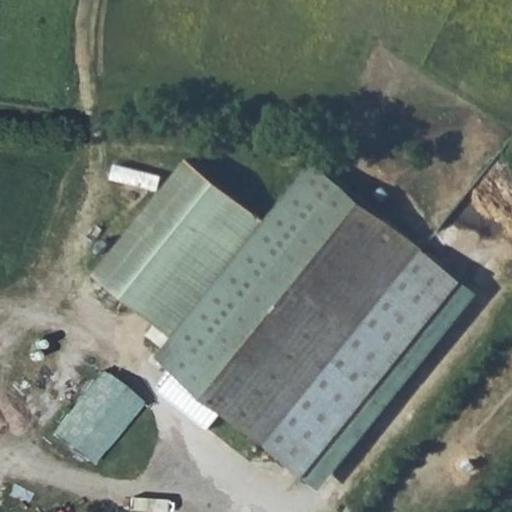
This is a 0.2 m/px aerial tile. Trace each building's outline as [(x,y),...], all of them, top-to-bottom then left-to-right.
[(93,247),(170,308),(261,195),(183,131),(93,247)] [(323,141),(311,131),(261,195),(170,308),(153,330),(164,338),(323,141)] [(462,252),(323,141),(164,338),(304,450),(462,252)] [(97,425),(143,365),(104,334),(57,395),(97,425)] [(125,511),(111,499),(100,511),(125,511)]
